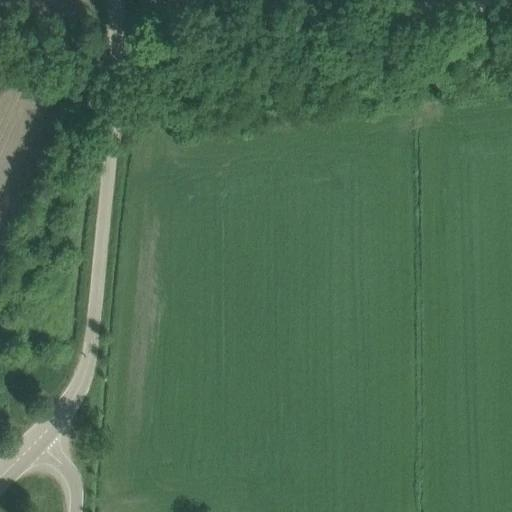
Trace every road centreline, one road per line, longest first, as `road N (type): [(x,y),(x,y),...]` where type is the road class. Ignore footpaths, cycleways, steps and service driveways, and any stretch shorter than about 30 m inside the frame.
road 1 (unclassified): [(35,441),(72,396),(90,350),(114,0)]
road 2 (track): [(116,49),(511,0)]
